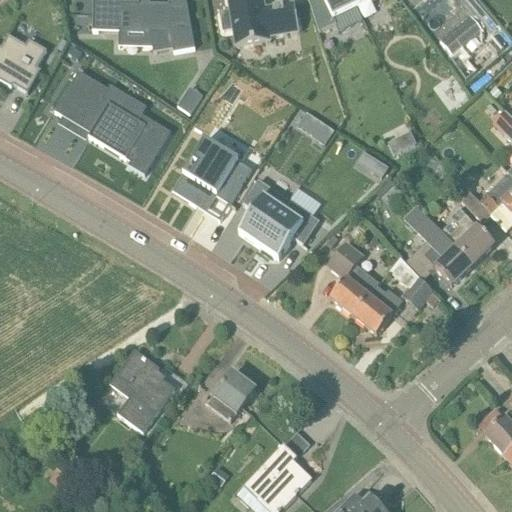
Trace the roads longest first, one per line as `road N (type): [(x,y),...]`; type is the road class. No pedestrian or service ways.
road 1 (secondary): [(385,427),(277,334),(0,166)]
road 2 (residential): [(385,427),(511,309)]
